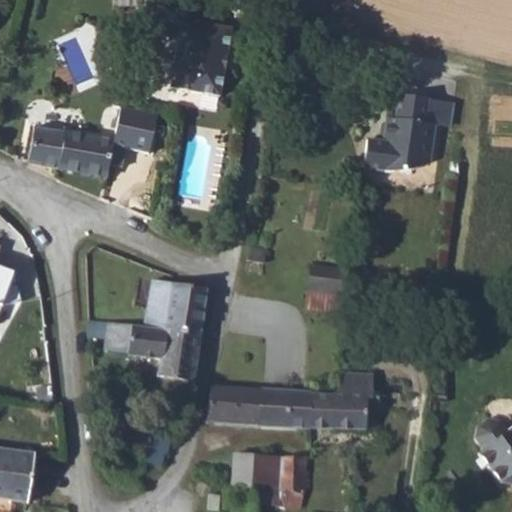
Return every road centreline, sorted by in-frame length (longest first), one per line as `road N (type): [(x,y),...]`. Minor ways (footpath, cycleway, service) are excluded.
road 1 (unclassified): [(131,511),(184,468),(227,280),(46,204)]
road 2 (unclassified): [(46,204),(91,511)]
road 3 (track): [(227,280),(282,0)]
